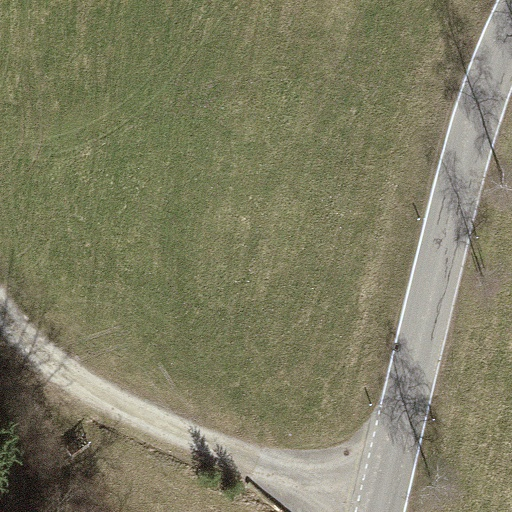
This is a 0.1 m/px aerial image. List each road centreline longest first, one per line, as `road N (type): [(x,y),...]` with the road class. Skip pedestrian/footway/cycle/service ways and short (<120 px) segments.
road 1 (tertiary): [(511,30),(467,135),(378,511)]
road 2 (track): [(0,322),(33,371),(357,511)]
